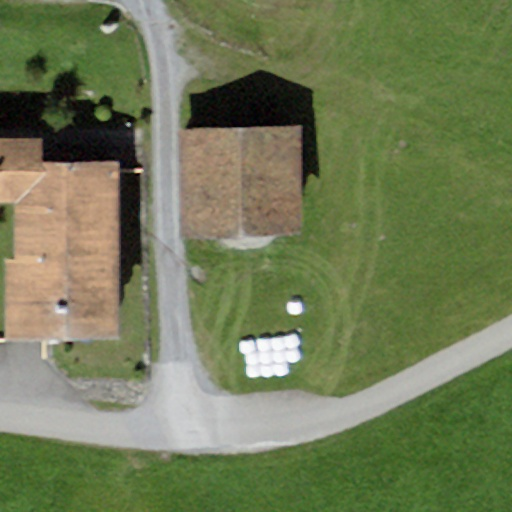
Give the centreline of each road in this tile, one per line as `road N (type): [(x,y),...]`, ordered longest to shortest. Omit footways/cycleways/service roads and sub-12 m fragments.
road 1 (residential): [(187,440),(145,0)]
road 2 (residential): [(187,440),(253,438),(323,422),(511,331)]
road 3 (residential): [(0,416),(187,440)]
